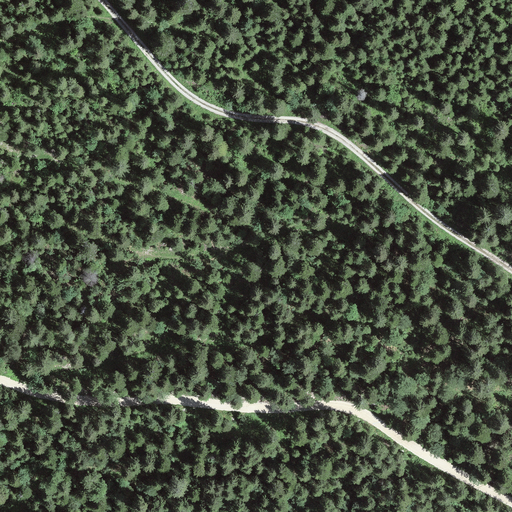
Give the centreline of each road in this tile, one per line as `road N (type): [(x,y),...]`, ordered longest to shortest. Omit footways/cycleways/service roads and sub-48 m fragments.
road 1 (track): [(511,504),(342,406),(79,401),(0,381)]
road 2 (track): [(102,0),(196,104),(323,127),(462,241),(511,270)]
